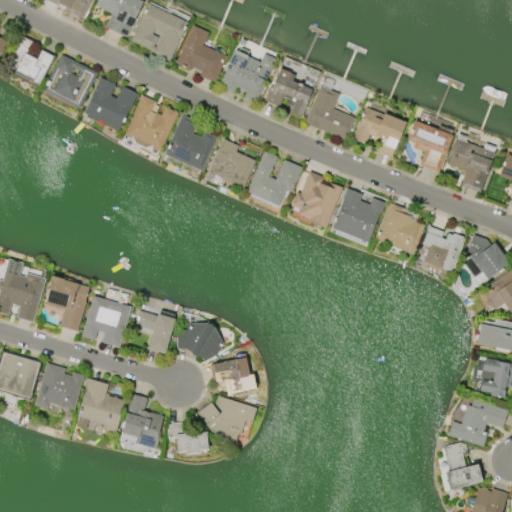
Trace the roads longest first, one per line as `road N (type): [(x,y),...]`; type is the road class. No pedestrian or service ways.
road 1 (residential): [(511,224),(295,147),(7,0)]
road 2 (residential): [(0,338),(180,391)]
